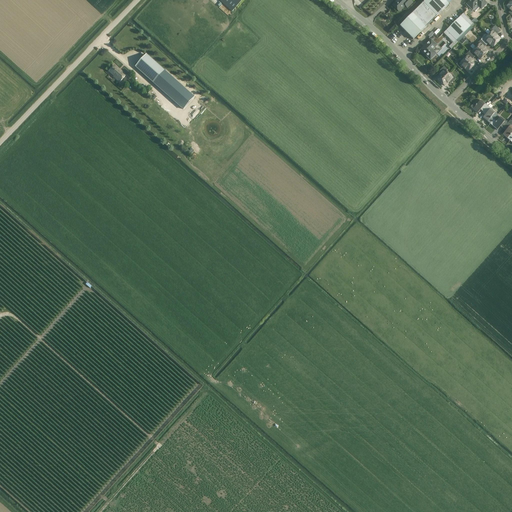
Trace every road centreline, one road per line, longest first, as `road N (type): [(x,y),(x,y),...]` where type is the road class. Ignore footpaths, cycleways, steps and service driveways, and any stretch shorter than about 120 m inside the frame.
road 1 (unclassified): [(0,142),(137,0)]
road 2 (unclassified): [(448,103),(336,0)]
road 3 (residential): [(448,103),(508,42),(502,0)]
